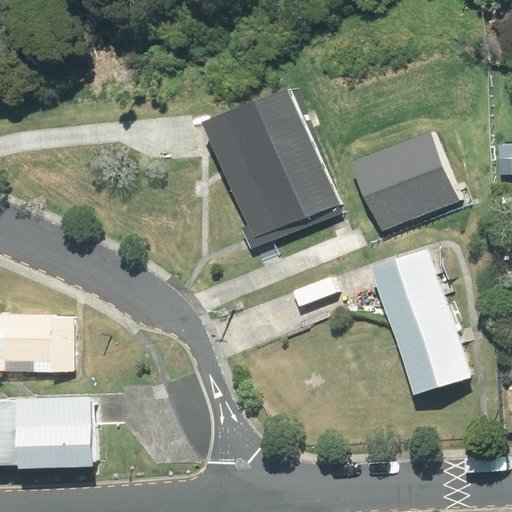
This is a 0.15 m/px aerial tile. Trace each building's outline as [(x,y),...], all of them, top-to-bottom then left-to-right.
[(249,247),(251,251),(340,211),(335,201),(340,199),(288,85),(203,123),(225,172),(250,227),(241,230),(249,247)] [(137,94),(137,112),(178,114),(179,96),(137,94)] [(116,101),(76,101),(76,118),(116,118),(116,101)] [(458,205),(433,135),(354,163),(379,233),(458,205)] [(468,377),(428,249),(372,266),(413,394),(468,377)] [(0,369),(14,370),(75,371),(76,316),(0,313),(0,369)] [(30,400),(0,400),(0,463),(31,463),(31,466),(104,465),(103,394),(30,395),(30,400)]
